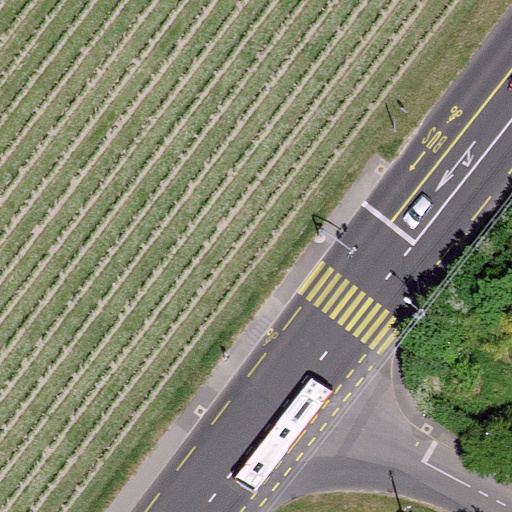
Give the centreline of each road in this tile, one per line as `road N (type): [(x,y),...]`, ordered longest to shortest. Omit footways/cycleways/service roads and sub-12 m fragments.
road 1 (primary): [(288,387),(511,107)]
road 2 (tertiary): [(511,505),(288,387)]
road 3 (primary): [(193,511),(288,387)]
